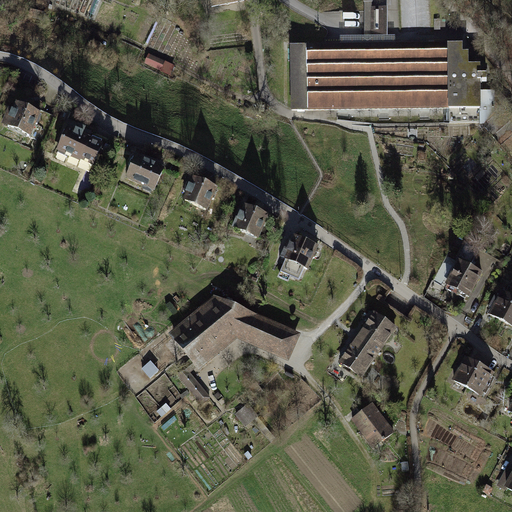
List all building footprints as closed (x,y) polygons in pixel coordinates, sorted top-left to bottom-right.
[(370,35),(382,35),(382,9),(369,9),(370,35)] [(338,46),(393,45),(393,36),(382,36),(382,35),(370,35),(362,35),(362,37),(338,37),(338,46)] [(393,45),(338,46),(290,46),(290,110),(447,108),(447,46),(447,44),(393,45)] [(447,46),(447,108),(448,123),(478,122),(478,93),(477,82),(484,82),(484,75),(477,75),(477,66),(466,67),(465,54),(459,55),(459,46),(447,46)] [(172,75),(176,66),(151,55),(147,64),(172,75)] [(492,93),(478,93),(478,122),(478,127),(480,129),(483,127),(488,133),(509,114),(492,94),(492,93)] [(39,114),(14,103),(4,125),(29,136),(35,124),(37,125),(41,117),(38,115),(39,114)] [(82,128),(75,125),(73,131),(67,130),(57,152),(92,168),(102,145),(99,144),(101,141),(93,138),(91,140),(88,139),(91,132),(85,130),(82,128)] [(163,169),(136,157),(127,178),(144,186),(142,189),(150,193),(152,190),(154,191),(163,169)] [(216,188),(193,177),(182,200),(206,211),(216,188)] [(266,216),(245,207),(242,214),(240,213),(233,228),(236,229),(240,231),(257,238),(266,216)] [(319,248),(293,237),(287,252),(284,251),(281,258),(283,260),(286,261),(278,277),(287,281),(290,276),(298,280),(303,269),(307,270),(312,258),(314,259),(319,248)] [(459,262),(469,267),(479,249),(464,241),(456,256),(461,259),(459,262)] [(469,267),(459,262),(446,285),(458,291),(457,294),(465,298),(466,295),(468,296),(481,274),(469,267)] [(511,305),(511,288),(508,286),(504,293),(502,292),(499,298),(494,296),(489,305),(494,308),(490,314),(503,322),(511,305)] [(216,300),(173,336),(192,359),(197,365),(240,330),(289,353),(296,336),(216,300)] [(511,305),(503,322),(511,326),(511,305)] [(375,314),(360,335),(379,349),(395,328),(375,314)] [(360,335),(340,362),(360,377),(379,349),(360,335)] [(184,366),(189,372),(197,365),(192,359),(184,366)] [(479,366),(466,359),(462,366),(459,364),(455,371),(458,372),(453,380),(467,388),(479,366)] [(144,370),(152,379),(159,373),(151,364),(144,370)] [(210,398),(189,372),(184,366),(176,373),(201,404),(210,398)] [(492,373),(479,366),(467,388),(481,395),(482,392),(486,394),(494,378),(490,376),(492,373)] [(166,374),(147,390),(167,414),(186,398),(166,374)] [(372,404),(352,419),(363,434),(366,432),(376,445),(393,433),(372,404)] [(247,405),(235,415),(243,424),(254,415),(247,405)] [(506,488),(511,477),(511,476),(505,472),(499,484),(506,488)]
